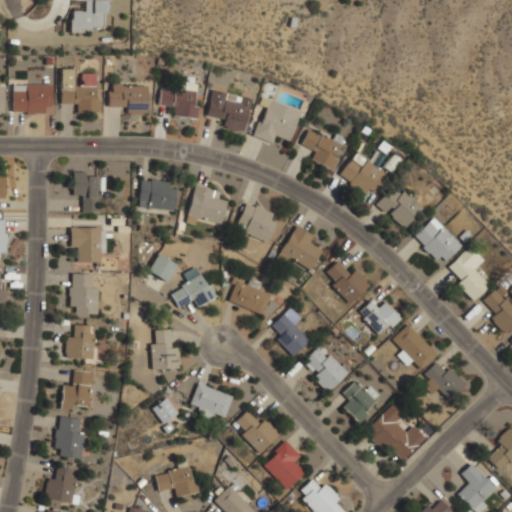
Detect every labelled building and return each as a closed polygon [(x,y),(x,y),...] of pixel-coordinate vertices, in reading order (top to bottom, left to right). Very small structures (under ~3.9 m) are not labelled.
[(106,0),(82,0),(82,10),(70,10),(69,30),(106,31),(106,0)] [(511,0),(483,12),(495,43),(511,36),(511,0)] [(511,45),(497,51),(507,78),(511,76),(511,45)] [(75,111),(96,112),(97,72),(76,71),(76,68),(59,68),(59,102),(75,102),(75,111)] [(51,82),(11,82),(11,112),(51,112),(51,82)] [(125,113),(146,113),(146,82),(107,82),(107,105),(125,105),(125,113)] [(156,103),(170,105),(168,114),(193,119),(199,90),(160,82),(156,103)] [(205,113),(224,117),(222,127),(243,131),(250,97),(210,88),(205,113)] [(252,136),(274,143),(276,135),(290,139),(300,108),(264,97),(252,136)] [(307,158),(330,170),(343,143),(307,126),(299,143),(311,149),(307,158)] [(357,165),(348,158),(336,176),(367,196),(384,172),(362,157),(357,165)] [(71,172),(71,197),(81,197),(81,210),(98,210),(98,172),(71,172)] [(174,179),(138,179),(138,208),(174,208),(174,179)] [(220,221),(225,201),(213,199),(215,188),(193,183),(184,220),(195,222),(196,215),(220,221)] [(373,204),(403,229),(423,205),(401,187),(395,195),(386,188),(373,204)] [(277,214),(244,200),(233,228),(266,241),(277,214)] [(439,264),(460,243),(431,215),(411,236),(439,264)] [(309,270),(319,249),(310,245),(315,234),(292,223),(277,255),(309,270)] [(104,224),(68,224),(68,249),(78,249),(78,260),(104,260),(104,224)] [(473,300),(490,282),(475,267),(483,259),(467,243),(442,270),(473,300)] [(146,268),(163,281),(175,264),(158,252),(146,268)] [(348,303),(365,286),(337,257),(320,274),(348,303)] [(214,296),(199,264),(181,272),(187,283),(169,292),(176,307),(191,299),(195,306),(214,296)] [(74,306),(74,313),(96,313),(97,281),(89,281),(89,270),(67,270),(67,306),(74,306)] [(234,279),(226,300),(262,314),(273,288),(247,278),(245,283),(234,279)] [(482,298),(495,312),(488,318),(502,333),(511,323),(511,283),(504,291),(497,284),(482,298)] [(383,300),(376,307),(368,299),(355,313),(377,335),(384,329),(386,331),(400,317),(383,300)] [(266,326),(289,355),(307,341),(293,323),(299,318),(290,307),(266,326)] [(421,368),(436,354),(407,321),(390,336),(398,345),(392,350),(406,366),(413,359),(421,368)] [(94,325),(75,323),(74,334),(65,333),(62,355),(90,359),(94,325)] [(169,347),(169,328),(149,328),(149,368),(177,368),(177,347),(169,347)] [(310,377),(325,392),(346,372),(318,343),(305,356),(318,369),(310,377)] [(430,393),(438,386),(450,399),(466,384),(448,364),(443,368),(435,360),(423,371),(429,378),(422,385),(430,393)] [(59,409),(88,409),(89,370),(71,370),(71,382),(60,382),(59,409)] [(340,407),(356,423),(377,402),(354,378),(340,392),(347,400),(340,407)] [(197,406),(195,411),(221,420),(231,395),(196,382),(188,402),(197,406)] [(149,408),(162,424),(177,412),(164,395),(149,408)] [(402,459),(424,437),(410,422),(403,429),(396,422),(402,415),(389,402),(361,430),(382,451),(388,444),(402,459)] [(278,433),(262,417),(257,422),(244,410),(230,424),(259,453),(278,433)] [(81,456),(83,430),(75,429),(76,417),(56,414),(52,453),(81,456)] [(511,463),(511,427),(509,424),(494,439),(500,445),(486,458),(496,468),(505,460),(510,465),(511,463)] [(301,456),(283,438),(259,463),(285,489),(302,472),(293,463),(301,456)] [(453,493),(472,511),(477,511),(499,490),(469,461),(458,473),(466,480),(453,493)] [(156,490),(172,487),(173,495),(193,492),(188,465),(153,471),(156,490)] [(54,476),(46,474),(42,497),(70,503),(76,470),(57,466),(54,476)] [(340,511),(334,505),(341,499),(323,480),(315,487),(308,479),(296,490),(316,511),(314,511),(340,511)] [(255,511),(226,483),(210,499),(223,511),(255,511)] [(417,511),(452,511),(435,494),(417,511)]
